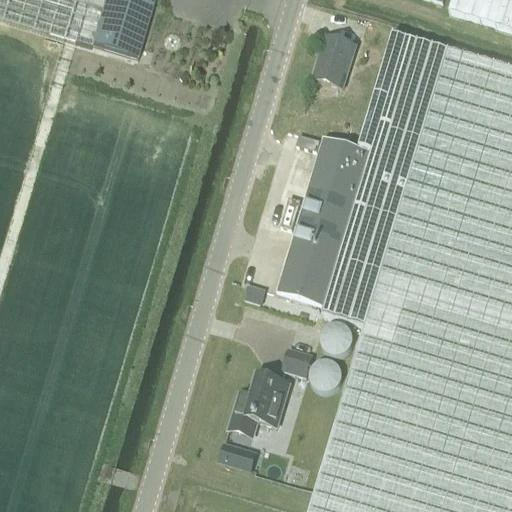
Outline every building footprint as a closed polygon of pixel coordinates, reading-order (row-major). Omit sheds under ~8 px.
[(0,0),(0,22),(90,50),(104,0),(0,0)] [(104,0),(90,50),(136,64),(141,48),(154,0),(104,0)] [(511,0),(453,0),(449,17),(511,35),(511,0)] [(364,330),(310,511),(511,511),(511,73),(393,38),(358,158),(369,161),(323,313),(323,315),(321,318),(364,330)] [(340,96),(354,52),(325,43),(311,87),(340,96)] [(319,146),(298,140),(295,151),(316,157),(319,146)] [(322,147),(275,301),(323,315),(323,313),(369,161),(358,158),(322,147)] [(301,206),(288,202),(278,232),(292,237),(301,206)] [(310,362),(289,356),(283,378),(304,384),(310,362)] [(276,436),(288,392),(257,383),(251,404),(238,401),(227,437),(250,444),(254,430),(276,436)]
